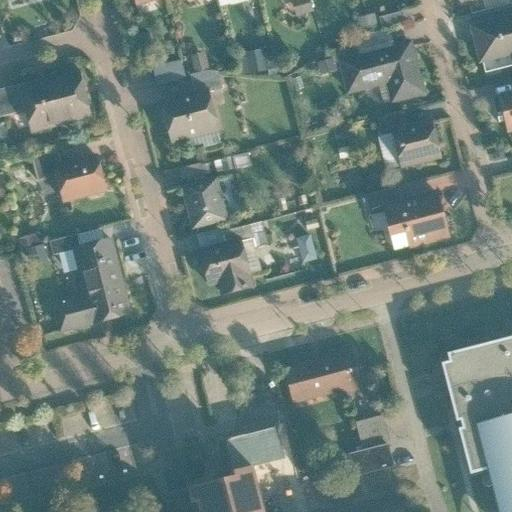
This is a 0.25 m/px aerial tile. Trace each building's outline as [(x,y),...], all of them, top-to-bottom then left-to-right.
[(366,29),(382,24),(378,12),(362,17),(366,29)] [(511,14),(469,26),(480,64),(511,57),(511,61),(511,14)] [(335,63),(341,62),(340,58),(361,52),(357,36),(332,51),(335,63)] [(393,103),(429,94),(416,39),(361,52),(340,58),(341,62),(348,93),(389,84),(393,103)] [(255,73),(270,68),(262,49),(248,54),(255,73)] [(158,82),(187,75),(184,61),(155,68),(158,82)] [(32,132),(94,117),(81,69),(20,84),(26,110),(32,132)] [(0,116),(26,110),(20,84),(0,89),(0,116)] [(172,143),(221,130),(211,87),(161,100),(172,143)] [(511,90),(497,94),(507,132),(511,130),(511,90)] [(394,129),(410,125),(406,110),(378,116),(383,136),(395,132),(394,129)] [(404,167),(442,157),(441,150),(444,146),(438,127),(434,125),(433,119),(410,125),(394,129),(395,132),(404,167)] [(54,164),(63,162),(60,150),(32,157),(38,180),(57,175),(54,164)] [(64,202),(108,192),(98,153),(63,162),(54,164),(57,175),(64,202)] [(202,164),(181,169),(183,181),(205,176),(202,164)] [(219,175),(182,185),(194,229),(231,219),(219,175)] [(384,204),(404,198),(401,185),(367,194),(372,216),(386,212),(384,204)] [(396,251),(451,237),(440,189),(404,198),(384,204),(386,212),(396,251)] [(224,231),(227,242),(243,238),(243,241),(255,237),(251,224),(224,231)] [(312,234),(297,238),(302,256),(316,252),(312,234)] [(72,247),(79,245),(77,235),(51,241),(54,254),(73,250),(72,247)] [(53,302),(61,332),(134,314),(113,237),(79,245),(72,247),(73,250),(84,294),(53,302)] [(227,242),(200,249),(210,286),(218,284),(222,295),(255,287),(243,241),(243,238),(227,242)] [(450,361),(444,363),(454,405),(457,421),(461,420),(463,428),(460,428),(471,475),(490,470),(500,508),(501,511),(511,511),(511,336),(448,353),(450,361)] [(354,351),(284,369),(294,404),(343,391),(344,394),(365,389),(354,351)] [(356,476),(397,466),(384,415),(357,422),(365,450),(350,455),(356,476)] [(406,511),(403,498),(370,506),(371,511),(270,511),(257,466),(240,471),(241,476),(216,483),(190,489),(191,491),(166,497),(170,511),(406,511)]
